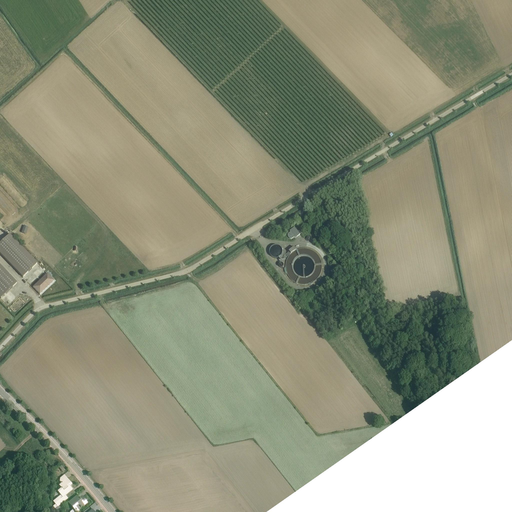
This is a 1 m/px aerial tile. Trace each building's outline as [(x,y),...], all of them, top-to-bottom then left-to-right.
[(288,236),(288,237),(289,238),(289,239),(291,239),(292,239),(293,239),(295,238),(295,239),(300,235),(295,228),(290,232),(290,233),(289,234),(288,235),(288,236)] [(10,235),(0,244),(0,254),(23,278),(37,264),(10,235)] [(281,252),(281,251),(280,250),(279,248),(278,248),(278,247),(276,247),(275,247),(274,248),(273,248),(272,250),(272,252),(272,253),(273,255),(274,256),(275,256),(276,256),(278,256),(279,255),(280,254),(281,254),(281,252)] [(0,265),(0,298),(0,299),(17,283),(0,265)] [(47,274),(33,288),(40,295),(54,281),(47,274)] [(53,507),(52,508),(53,511),(67,500),(68,499),(66,496),(72,491),(69,487),(72,485),(64,476),(60,479),(59,482),(61,484),(59,486),(61,489),(57,492),(61,496),(53,502),(55,505),(53,507)] [(72,491),(66,496),(68,499),(75,494),(72,491)] [(77,497),(68,504),(73,510),(70,511),(77,511),(87,504),(82,498),(79,500),(77,497)] [(67,500),(53,511),(54,511),(55,511),(62,506),(68,501),(67,500)]
